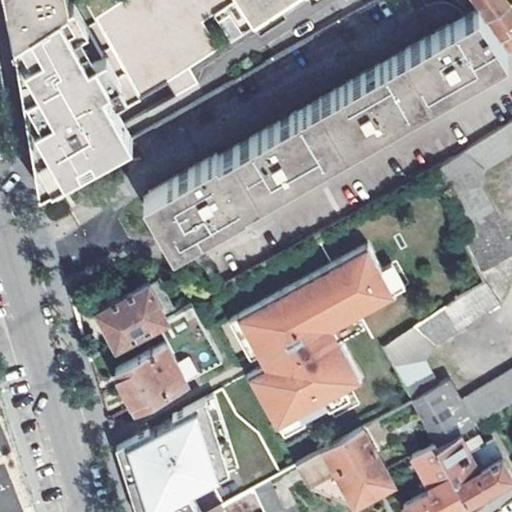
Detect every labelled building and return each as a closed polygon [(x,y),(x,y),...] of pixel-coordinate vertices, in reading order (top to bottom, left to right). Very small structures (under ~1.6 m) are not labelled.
[(2,0),(11,40),(68,2),(70,1),(69,0),(2,0)] [(70,0),(70,1),(68,2),(92,54),(98,51),(74,0),(70,0)] [(429,91),(433,96),(509,52),(475,0),(425,0),(428,4),(440,0),(445,0),(449,1),(455,4),(461,8),(465,15),(219,154),(217,151),(149,189),(157,205),(151,209),(165,233),(172,230),(179,243),(248,205),(247,203),(243,196),(295,167),(429,91)] [(238,0),(256,25),(282,8),(277,2),(280,0),(238,0)] [(475,0),(509,52),(511,49),(511,8),(506,0),(475,0)] [(32,146),(36,169),(39,186),(83,162),(78,154),(91,146),(96,155),(133,134),(121,108),(119,104),(108,81),(115,78),(116,77),(103,49),(98,51),(92,54),(68,2),(11,40),(32,146)] [(115,78),(108,81),(119,104),(125,102),(115,78)] [(247,203),(433,96),(429,91),(295,167),(243,196),(247,203)] [(511,118),(440,164),(476,232),(466,238),(480,269),(511,250),(511,239),(481,183),(483,170),(511,151),(511,118)] [(142,193),(151,209),(157,205),(149,189),(142,193)] [(374,242),(236,315),(258,353),(264,364),(248,373),(276,423),(280,421),(299,410),(303,416),(327,402),(323,396),(344,386),(362,375),(342,337),(337,327),(361,315),(401,294),(400,291),(387,268),(374,242)] [(398,262),(387,268),(400,291),(410,286),(398,262)] [(458,293),(386,342),(413,394),(438,443),(460,429),(511,398),(511,365),(460,396),(448,375),(438,381),(425,358),(436,343),(500,301),(485,278),(458,293)] [(97,307),(116,342),(157,320),(168,314),(148,279),(97,307)] [(221,356),(192,301),(168,314),(157,320),(168,340),(187,376),(221,356)] [(236,315),(230,318),(251,356),(258,353),(236,315)] [(361,315),(337,327),(342,337),(366,325),(361,315)] [(115,366),(135,405),(187,376),(168,340),(115,366)] [(344,386),(323,396),(327,402),(329,407),(349,395),(344,386)] [(143,511),(145,511),(205,511),(237,494),(223,469),(242,459),(204,391),(171,410),(173,413),(149,426),(148,424),(116,441),(137,511),(143,511)] [(413,394),(364,422),(376,447),(403,434),(430,489),(404,503),(407,511),(446,511),(467,501),(438,443),(413,394)] [(299,410),(280,421),(285,431),(305,420),(303,416),(299,410)] [(333,470),(354,507),(394,484),(376,447),(364,422),(295,461),(307,484),(333,470)] [(438,443),(467,501),(511,473),(490,436),(468,446),(460,429),(438,443)] [(205,511),(265,511),(253,485),(237,494),(205,511)]
